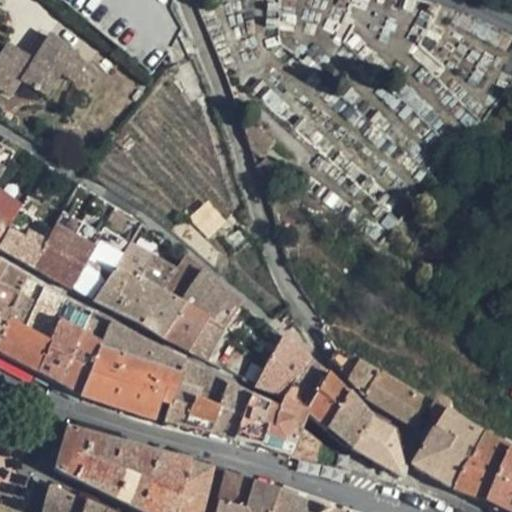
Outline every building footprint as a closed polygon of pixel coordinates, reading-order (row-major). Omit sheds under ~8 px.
[(55,0),(95,33),(150,78),(181,34),(169,13),(172,0),(55,0)] [(56,56),(63,47),(47,36),(31,62),(5,45),(0,52),(0,89),(11,97),(20,83),(46,99),(60,77),(68,64),(56,56)] [(63,47),(56,56),(68,64),(60,77),(72,85),(83,67),(63,47)] [(273,143),(237,119),(249,152),(263,161),(273,143)] [(256,169),(262,185),(279,172),(265,162),(256,169)] [(22,208),(0,191),(0,243),(8,231),(8,230),(22,208)] [(204,204),(187,219),(205,239),(222,225),(204,204)] [(43,249),(8,230),(8,231),(0,243),(0,252),(23,266),(32,271),(43,249)] [(114,270),(73,246),(63,261),(61,264),(65,266),(79,275),(69,292),(92,305),(114,270)] [(116,267),(114,270),(137,284),(139,282),(152,259),(130,246),(116,267)] [(32,271),(42,277),(51,265),(58,258),(43,249),(32,271)] [(61,264),(63,261),(58,258),(51,265),(62,271),(65,266),(61,264)] [(179,306),(201,272),(184,258),(174,273),(161,295),(179,306)] [(174,273),(152,259),(139,282),(161,295),(174,273)] [(2,269),(1,268),(0,271),(0,339),(7,323),(49,346),(49,345),(66,305),(2,269)] [(137,284),(114,270),(92,305),(117,317),(133,291),(137,284)] [(200,361),(206,364),(222,331),(240,305),(201,272),(179,306),(184,309),(208,324),(188,355),(200,361)] [(161,295),(139,282),(137,284),(133,291),(117,317),(139,328),(161,295)] [(179,306),(161,295),(139,328),(162,342),(163,342),(184,309),(179,306)] [(67,305),(66,305),(49,345),(49,346),(36,375),(58,387),(89,316),(67,305)] [(163,342),(188,355),(208,324),(184,309),(163,342)] [(89,316),(58,387),(77,398),(79,398),(108,326),(89,316)] [(36,375),(49,346),(7,323),(0,339),(0,355),(35,374),(36,375)] [(115,329),(108,326),(79,398),(102,406),(154,423),(159,404),(172,360),(156,354),(115,329)] [(282,405),(309,361),(308,360),(295,350),(281,339),(253,389),(280,403),(282,405)] [(415,432),(432,406),(397,386),(340,351),(332,361),(368,403),(415,432)] [(184,365),(172,360),(159,404),(168,407),(168,406),(184,365)] [(282,405),(302,416),(326,378),(324,376),(309,361),(282,405)] [(185,365),(184,365),(168,406),(168,407),(190,412),(193,402),(217,412),(208,437),(231,443),(247,399),(185,365)] [(304,417),(324,433),(345,398),(326,378),(302,416),(304,417)] [(350,453),(370,423),(367,422),(345,398),(324,433),(350,453)] [(250,401),(247,399),(231,443),(258,450),(259,450),(266,430),(261,428),(267,411),(250,401)] [(190,412),(168,407),(162,426),(208,437),(217,412),(193,402),(190,412)] [(302,425),(304,417),(302,416),(282,405),(280,403),(277,410),(275,416),(301,430),(302,425)] [(456,494),(488,439),(474,432),(451,415),(453,410),(449,407),(446,406),(441,405),(438,407),(436,407),(434,412),(432,417),(432,422),(434,426),(438,430),(414,469),(456,494)] [(275,416),(267,411),(261,428),(266,430),(259,450),(291,460),(315,465),(321,446),(301,430),(275,416)] [(370,423),(350,453),(399,481),(400,475),(399,470),(392,438),(370,423)] [(175,511),(187,466),(137,452),(66,431),(54,472),(67,479),(119,504),(134,511),(175,511)] [(511,458),(511,452),(488,439),(456,494),(455,494),(488,507),(511,458)] [(498,511),(511,511),(511,458),(488,507),(489,507),(498,511)] [(200,511),(211,473),(187,466),(175,511),(200,511)] [(242,511),(250,486),(224,477),(218,504),(242,511)] [(270,511),(277,495),(250,486),(242,511),(218,504),(215,511),(270,511)] [(81,511),(84,504),(49,488),(43,511),(81,511)] [(327,511),(277,495),(270,511),(327,511)]
